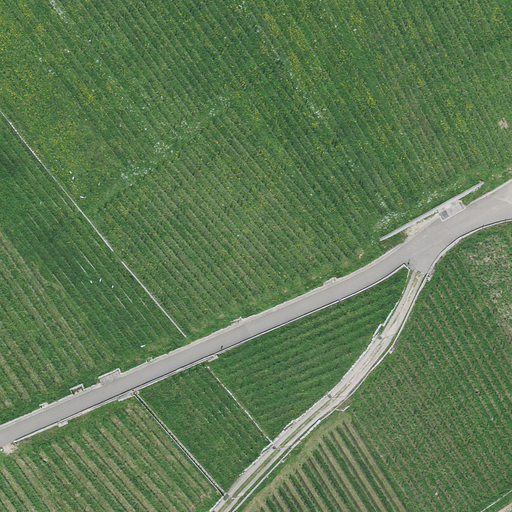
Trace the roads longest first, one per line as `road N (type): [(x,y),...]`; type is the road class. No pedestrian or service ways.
road 1 (track): [(0,439),(437,239)]
road 2 (track): [(218,511),(375,350),(437,239)]
road 3 (trunk): [(283,0),(0,183)]
